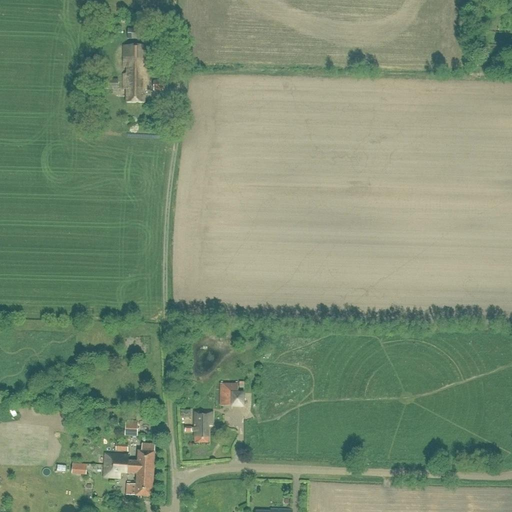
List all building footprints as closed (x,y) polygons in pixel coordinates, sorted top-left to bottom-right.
[(142,40),(142,35),(141,31),(129,30),(128,30),(127,40),(142,40)] [(148,91),(149,47),(124,47),(123,68),(127,69),(127,75),(123,75),(123,90),(126,90),(126,103),(145,104),(145,91),(148,91)] [(119,81),(103,81),(102,91),(118,91),(119,81)] [(153,92),(167,92),(168,82),(153,82),(153,92)] [(130,348),(138,349),(139,341),(131,341),(130,348)] [(220,384),(220,401),(231,401),(231,409),(245,409),(245,393),(238,393),(238,384),(220,384)] [(213,426),(213,413),(195,413),(195,429),(192,429),(192,428),(185,428),(185,432),(192,432),(195,432),(195,444),(208,444),(208,426),(213,426)] [(126,423),(126,427),(125,437),(137,438),(138,423),(136,423),(136,421),(128,421),(128,423),(126,423)] [(127,453),(127,445),(117,444),(117,452),(127,453)] [(120,479),(121,473),(137,474),(136,497),(152,498),(155,453),(155,445),(142,445),(142,452),(138,452),(138,462),(128,462),(129,456),(105,455),(104,478),(120,479)] [(72,471),(86,472),(86,465),(72,464),(72,471)]
